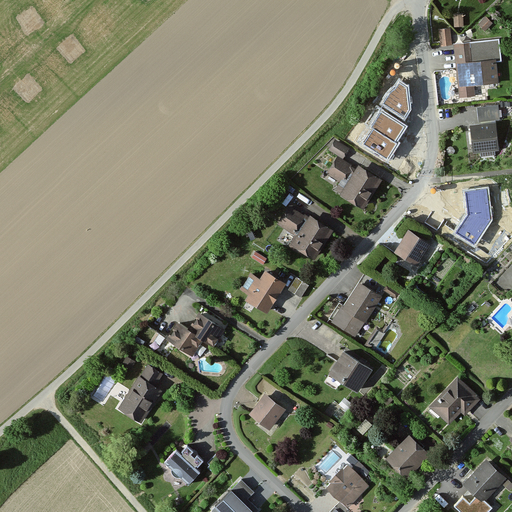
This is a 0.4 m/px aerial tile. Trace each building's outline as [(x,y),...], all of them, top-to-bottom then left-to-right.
[(37,0),(54,18),(69,5),(64,0),(37,0)] [(97,4),(82,17),(99,36),(113,22),(97,4)] [(461,16),(452,16),(452,28),(462,28),(461,16)] [(490,25),(484,19),(477,27),(482,33),(490,25)] [(23,49),(4,31),(0,35),(0,51),(10,62),(23,49)] [(449,47),(447,31),(438,32),(440,48),(449,47)] [(467,43),(467,45),(452,46),(456,99),(472,98),(471,87),(495,85),(494,64),(499,63),(497,41),(467,43)] [(48,48),(35,63),(53,79),(67,65),(48,48)] [(388,97),(384,103),(404,117),(409,110),(406,88),(399,84),(395,89),(390,94),(388,97)] [(0,114),(6,122),(21,109),(5,90),(0,93),(0,114)] [(500,117),(500,102),(477,103),(478,118),(500,117)] [(404,127),(384,113),(381,112),(371,128),(373,129),(394,143),(404,127)] [(497,150),(494,124),(468,126),(471,153),(497,150)] [(373,129),(364,144),(387,159),(397,144),(394,143),(373,129)] [(347,149),(333,140),(327,151),(341,159),(347,149)] [(352,168),(334,157),(324,174),(342,185),(352,168)] [(380,181),(356,166),(338,196),(361,210),(380,181)] [(488,187),(463,190),(466,213),(453,234),(475,248),(492,220),(488,187)] [(303,217),(286,207),(275,225),(292,236),(303,217)] [(330,230),(308,216),(289,246),(312,260),(330,230)] [(429,245),(406,230),(392,253),(415,267),(429,245)] [(264,260),(253,253),(250,259),(260,265),(264,260)] [(284,284),(262,270),(257,278),(248,273),(238,291),(246,296),(243,301),(265,315),(284,284)] [(379,285),(362,275),(342,306),(337,303),(326,320),(353,338),(362,323),(363,323),(382,294),(375,290),(379,285)] [(300,282),(293,278),(286,291),(293,295),(300,282)] [(416,310),(407,305),(402,314),(411,319),(416,310)] [(212,322),(197,313),(187,331),(201,340),(212,346),(223,329),(212,322)] [(201,340),(187,331),(175,323),(164,341),(190,357),(201,340)] [(378,324),(366,340),(374,346),(386,330),(378,324)] [(370,369),(340,351),(326,374),(356,392),(370,369)] [(133,362),(125,357),(120,366),(129,370),(133,362)] [(125,399),(123,398),(116,411),(140,425),(159,392),(153,388),(160,375),(145,366),(139,378),(137,377),(129,389),(132,390),(125,399)] [(479,400),(456,377),(427,406),(447,426),(459,414),(462,417),(479,400)] [(283,410),(265,396),(251,415),(269,429),(283,410)] [(390,401),(385,396),(379,402),(384,407),(390,401)] [(351,406),(342,399),(336,405),(345,413),(351,406)] [(310,420),(285,450),(297,460),(322,429),(310,420)] [(429,456),(407,435),(384,459),(406,480),(429,456)] [(178,454),(174,451),(163,463),(187,485),(199,473),(194,469),(200,462),(196,458),(194,460),(188,455),(191,452),(185,447),(178,454)] [(468,491),(480,502),(482,503),(504,480),(484,461),(461,484),(468,491)] [(368,486),(348,467),(344,472),(342,471),(331,482),(333,484),(329,488),(349,507),(368,486)] [(249,491),(239,481),(209,511),(253,511),(241,500),(249,491)] [(511,487),(505,481),(501,486),(507,492),(511,487)] [(480,502),(468,491),(454,508),(459,511),(488,511),(490,510),(482,503),(480,502)] [(347,511),(349,511),(339,502),(329,511),(347,511)]
